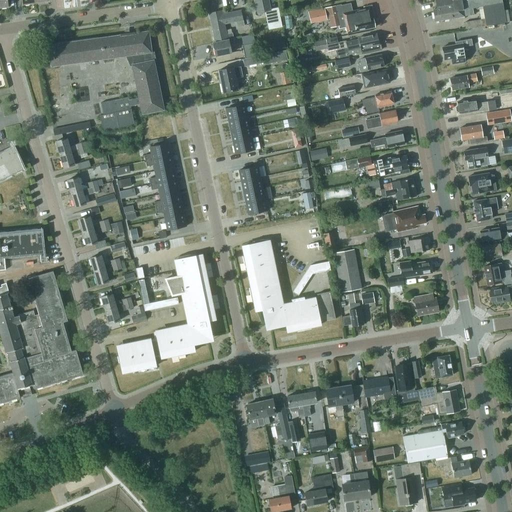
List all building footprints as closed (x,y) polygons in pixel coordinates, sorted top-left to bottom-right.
[(270,10),(267,0),(254,0),(257,13),(264,11),(268,30),(282,27),(278,8),(270,10)] [(436,10),(432,11),(434,21),(473,15),(472,8),(482,6),(484,19),(464,22),(466,30),(486,26),(505,23),(501,0),(447,0),(445,0),(444,0),(435,2),(436,10)] [(373,19),(372,19),(369,7),(342,13),(342,14),(339,15),(337,5),(325,8),(329,28),(337,26),(338,29),(345,27),(347,33),(374,27),(373,19)] [(314,10),(308,11),(310,22),(316,21),(314,10)] [(210,14),(215,43),(234,39),(232,33),(226,35),(224,24),(236,22),(238,28),(244,27),(241,11),(222,15),(221,11),(210,14)] [(151,30),(48,43),(51,66),(131,55),(132,61),(137,96),(101,101),(103,114),(100,114),(102,130),(134,126),(131,105),(140,104),(141,113),(162,110),(151,30)] [(314,42),(315,51),(327,48),(328,52),(346,48),(348,55),(361,52),(361,55),(379,51),(376,34),(357,38),(358,40),(345,42),(345,41),(327,45),(326,40),(314,42)] [(215,43),(213,44),(216,57),(231,54),(229,46),(235,45),(234,39),(215,43)] [(454,45),(441,47),(443,60),(451,58),(452,63),(464,61),(461,47),(471,45),(470,39),(454,42),(454,45)] [(284,40),(272,43),(273,51),(280,50),(285,48),(284,40)] [(255,43),(242,46),(245,59),(258,56),(255,43)] [(285,51),(245,59),(243,59),(245,66),(268,62),(268,64),(287,60),(285,51)] [(368,70),(384,66),(383,65),(385,64),(384,59),(382,60),(381,55),(360,60),(360,62),(357,63),(360,73),(368,71),(368,70)] [(335,61),(336,68),(350,66),(349,58),(335,61)] [(303,69),(304,73),(327,68),(326,64),(303,69)] [(481,68),(482,75),(494,73),(493,66),(481,68)] [(243,77),(241,67),(218,71),(222,93),(238,90),(236,79),(243,77)] [(362,78),(364,88),(389,82),(386,70),(374,73),(374,75),(362,78)] [(282,84),(291,82),(289,71),(280,73),(282,84)] [(449,78),(451,90),(467,87),(466,82),(476,80),(475,73),(449,78)] [(303,97),(313,95),(311,84),(301,86),(303,97)] [(338,89),(339,96),(355,93),(354,85),(338,89)] [(511,89),(499,92),(500,100),(511,98),(511,89)] [(375,97),(361,100),(363,105),(367,104),(368,107),(376,105),(377,106),(393,103),(390,91),(374,95),(375,97)] [(287,108),(296,106),(294,99),(285,101),(287,108)] [(327,102),(329,111),(343,108),(341,99),(327,102)] [(458,112),(458,113),(475,110),(475,111),(487,109),(487,110),(495,109),(493,100),(486,101),(474,103),(474,99),(456,102),(457,105),(455,107),(455,111),(456,111),(458,112)] [(244,105),(226,109),(228,120),(247,116),(244,105)] [(509,109),(485,113),(487,125),(511,122),(509,109)] [(365,119),(366,124),(367,129),(389,125),(389,123),(397,121),(394,110),(379,113),(379,116),(365,119)] [(230,131),(249,127),(247,116),(228,120),(230,131)] [(84,129),(85,133),(92,131),(89,120),(53,129),(55,139),(68,136),(67,132),(84,129)] [(458,128),(461,140),(468,138),(469,144),(486,141),(485,135),(481,136),(479,124),(458,128)] [(232,142),(251,138),(249,127),(230,131),(232,142)] [(503,129),(493,132),(495,139),(505,137),(503,129)] [(384,148),(404,144),(402,136),(400,137),(399,131),(385,134),(385,137),(370,140),(371,147),(384,145),(384,148)] [(349,137),(351,145),(366,143),(365,134),(349,137)] [(55,141),(59,155),(70,151),(66,138),(55,141)] [(251,138),(232,142),(235,153),(254,149),(251,138)] [(511,138),(502,140),(504,154),(511,152),(511,138)] [(12,317),(6,294),(8,293),(6,283),(1,285),(1,287),(0,287),(0,334),(5,352),(7,351),(10,360),(9,360),(11,369),(12,372),(0,375),(0,269),(5,269),(4,258),(39,254),(40,262),(45,261),(42,228),(0,232),(0,180),(25,167),(11,140),(7,142),(8,146),(0,150),(0,402),(17,398),(18,397),(19,396),(19,395),(17,389),(24,387),(31,385),(32,389),(82,375),(75,350),(70,351),(62,322),(66,321),(52,271),(27,278),(38,316),(34,317),(32,310),(17,314),(17,315),(12,317)] [(143,155),(144,161),(170,155),(167,143),(149,147),(150,153),(143,155)] [(487,153),(485,147),(463,151),(465,160),(467,160),(468,168),(489,165),(487,153)] [(309,151),(311,161),(322,159),(320,149),(309,151)] [(59,155),(63,168),(74,164),(70,151),(59,155)] [(173,167),(170,155),(144,161),(146,166),(153,165),(154,171),(173,167)] [(357,159),(359,167),(371,164),(370,156),(357,159)] [(382,160),(373,162),(374,165),(366,166),(368,177),(376,175),(376,176),(382,175),(392,173),(392,172),(399,170),(400,174),(409,172),(406,156),(391,159),(391,161),(384,162),(384,161),(382,161),(382,160)] [(345,161),(346,170),(358,167),(357,159),(345,161)] [(79,168),(90,165),(88,160),(77,163),(79,168)] [(257,166),(239,170),(241,181),(259,177),(257,166)] [(175,179),(173,167),(154,171),(155,177),(148,178),(150,184),(175,179)] [(492,175),(488,173),(488,172),(468,176),(469,185),(470,185),(472,193),(491,190),(491,193),(496,192),(494,175),(492,175)] [(70,193),(82,190),(78,177),(67,180),(70,193)] [(259,177),(241,181),(243,191),(262,187),(259,177)] [(381,198),(386,197),(396,194),(397,201),(416,197),(412,178),(383,185),(384,189),(380,190),(381,198)] [(158,188),(159,194),(178,190),(175,179),(150,184),(151,190),(158,188)] [(245,202),(264,198),(262,187),(243,191),(245,202)] [(82,190),(70,193),(74,206),(85,203),(83,195),(91,193),(89,188),(82,190)] [(327,198),(352,195),(351,188),(327,191),(327,198)] [(124,191),(119,192),(120,199),(128,197),(127,190),(124,191)] [(180,202),(178,190),(159,194),(160,200),(153,202),(155,208),(180,202)] [(97,206),(115,201),(113,194),(95,200),(97,206)] [(266,210),(264,198),(245,202),(248,214),(266,210)] [(497,208),(495,198),(473,201),(474,209),(473,209),(474,214),(475,213),(475,221),(491,218),(490,209),(497,208)] [(155,208),(156,213),(163,212),(164,218),(183,214),(180,202),(155,208)] [(397,227),(398,232),(423,227),(422,223),(426,223),(424,215),(420,216),(418,207),(393,212),(395,219),(389,221),(391,229),(397,227)] [(164,218),(167,229),(185,225),(183,214),(164,218)] [(93,229),(89,216),(78,219),(82,232),(93,229)] [(122,221),(111,222),(113,233),(123,232),(122,221)] [(136,228),(129,230),(131,240),(138,239),(136,228)] [(507,232),(498,234),(498,228),(479,230),(479,234),(477,237),(478,241),(480,242),(507,239),(507,232)] [(86,245),(97,242),(93,229),(82,232),(86,245)] [(409,241),(411,254),(429,250),(428,243),(429,243),(428,238),(409,241)] [(333,240),(324,241),(326,250),(335,248),(333,240)] [(279,305),(266,241),(242,246),(244,256),(242,256),(245,270),(247,270),(250,287),(249,288),(252,302),(253,302),(255,311),(265,309),(266,313),(267,317),(270,320),(273,322),(277,323),(281,323),(285,322),(287,332),(297,330),(297,331),(315,328),(315,326),(332,323),(331,318),(334,318),(335,319),(330,291),(317,294),(317,295),(317,294),(318,297),(304,300),(304,297),(291,299),(291,300),(292,302),(279,305)] [(109,246),(111,253),(112,254),(126,249),(123,242),(109,246)] [(484,254),(485,260),(500,257),(497,242),(481,245),(479,247),(480,252),(484,254)] [(340,293),(360,289),(354,250),(333,254),(340,293)] [(89,258),(93,271),(104,268),(100,255),(89,258)] [(170,356),(171,358),(185,355),(185,353),(194,351),(192,342),(196,341),(200,339),(203,337),(205,333),(206,329),(206,326),(205,321),(215,319),(213,310),(214,310),(212,296),(210,296),(206,278),(208,278),(205,264),(203,264),(201,255),(173,260),(177,276),(164,279),(171,295),(181,293),(188,327),(156,334),(157,340),(117,349),(119,356),(117,356),(119,363),(120,363),(122,373),(132,371),(132,372),(147,369),(147,368),(155,366),(153,357),(161,356),(161,358),(170,356)] [(322,272),(328,271),(330,270),(328,261),(321,263),(322,272)] [(401,275),(407,274),(411,273),(411,277),(432,274),(430,262),(410,265),(410,261),(399,263),(401,275)] [(122,270),(125,269),(124,262),(120,263),(112,266),(113,271),(121,268),(122,270)] [(321,263),(312,265),(313,272),(313,273),(312,274),(322,272),(321,263)] [(501,263),(484,266),(487,285),(504,282),(505,282),(504,277),(501,263)] [(108,281),(104,268),(93,271),(97,284),(108,281)] [(123,276),(125,281),(135,279),(133,273),(123,276)] [(402,276),(387,279),(388,287),(389,287),(390,293),(402,291),(401,286),(403,285),(402,276)] [(511,293),(511,285),(510,286),(510,287),(507,288),(506,287),(489,290),(489,293),(488,293),(490,302),(493,301),(494,304),(509,301),(507,293),(511,292),(511,293)] [(361,294),(362,305),(374,303),(373,292),(361,294)] [(112,294),(101,297),(105,310),(116,307),(112,294)] [(413,298),(417,316),(438,312),(435,299),(433,299),(432,295),(413,298)] [(349,310),(350,316),(342,317),(344,326),(351,325),(352,327),(363,325),(359,303),(349,305),(350,310),(349,310)] [(120,320),(117,312),(125,310),(123,305),(116,307),(105,310),(108,323),(120,320)] [(133,323),(146,319),(143,306),(137,307),(139,314),(131,316),(133,323)] [(410,315),(408,307),(400,308),(401,317),(410,315)] [(452,375),(448,355),(437,357),(431,358),(435,379),(441,378),(441,377),(452,375)] [(511,362),(502,364),(506,383),(511,381),(511,362)] [(411,386),(407,365),(395,366),(399,390),(405,389),(411,388),(411,386)] [(396,398),(393,377),(362,382),(363,384),(364,395),(365,396),(383,393),(384,400),(396,398)] [(363,384),(350,386),(350,385),(339,387),(341,404),(353,402),(352,397),(364,395),(363,384)] [(343,415),(341,404),(339,387),(338,387),(337,386),(331,387),(331,388),(325,389),(328,406),(335,405),(337,416),(343,415)] [(421,405),(431,403),(431,404),(436,403),(438,415),(459,411),(455,390),(436,394),(435,387),(398,395),(400,404),(419,400),(421,405)] [(314,392),(313,392),(313,391),(307,392),(308,393),(300,394),(304,417),(310,416),(309,408),(310,408),(309,404),(316,403),(314,392)] [(289,407),(289,410),(291,411),(292,412),(295,411),(297,410),(298,418),(304,417),(300,394),(287,396),(289,408),(289,407)] [(272,399),(259,402),(262,417),(264,425),(270,424),(268,415),(275,414),(273,404),(272,399)] [(259,402),(246,405),(249,420),(257,418),(259,426),(264,425),(262,417),(259,402)] [(359,420),(361,434),(370,433),(366,410),(359,411),(360,420),(359,420)] [(285,411),(278,413),(284,440),(290,439),(285,411)] [(288,422),(292,442),(301,440),(296,420),(288,422)] [(403,436),(407,462),(446,455),(443,435),(446,435),(447,438),(457,436),(456,435),(463,434),(461,422),(448,425),(448,424),(441,425),(441,427),(417,431),(418,434),(403,436)] [(324,432),(308,434),(311,451),(327,449),(324,432)] [(371,461),(368,446),(353,449),(355,457),(362,456),(363,463),(371,461)] [(373,450),(375,462),(394,459),(392,447),(373,450)] [(452,470),(453,477),(470,474),(468,460),(448,463),(447,457),(435,459),(436,466),(443,465),(444,471),(452,470)] [(339,472),(337,458),(330,460),(333,473),(339,472)] [(401,465),(403,478),(396,479),(400,504),(417,502),(413,477),(412,477),(412,476),(421,474),(419,463),(401,465)] [(359,482),(358,473),(353,474),(357,499),(370,497),(368,481),(359,482)] [(304,492),(306,504),(326,500),(324,489),(332,487),(330,474),(311,478),(313,490),(304,492)] [(357,499),(353,474),(349,474),(350,483),(341,484),(343,500),(357,499)] [(285,484),(270,487),(272,498),(268,499),(270,511),(290,508),(288,496),(294,495),(291,476),(284,477),(285,484)] [(461,484),(441,488),(443,498),(447,498),(448,506),(464,503),(463,502),(476,500),(474,488),(462,490),(461,484)]
